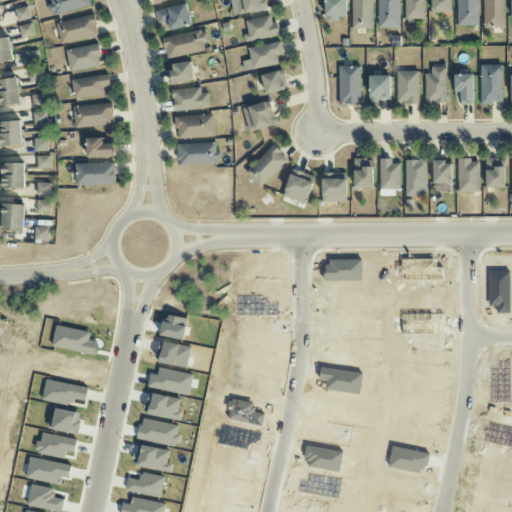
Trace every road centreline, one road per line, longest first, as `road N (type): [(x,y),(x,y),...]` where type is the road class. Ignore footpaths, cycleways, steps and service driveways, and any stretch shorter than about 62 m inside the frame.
road 1 (residential): [(442,511),(470,367),(471,234)]
road 2 (residential): [(268,511),(301,352),(302,236)]
road 3 (residential): [(511,233),(246,236)]
road 4 (residential): [(173,231),(152,213),(132,214),(113,233),(112,252),(129,273),(155,274),(172,258),(173,231)]
road 5 (residential): [(316,132),(511,131)]
road 6 (residential): [(129,333),(91,511)]
road 7 (residential): [(146,156),(122,0)]
road 8 (residential): [(301,0),(316,132)]
